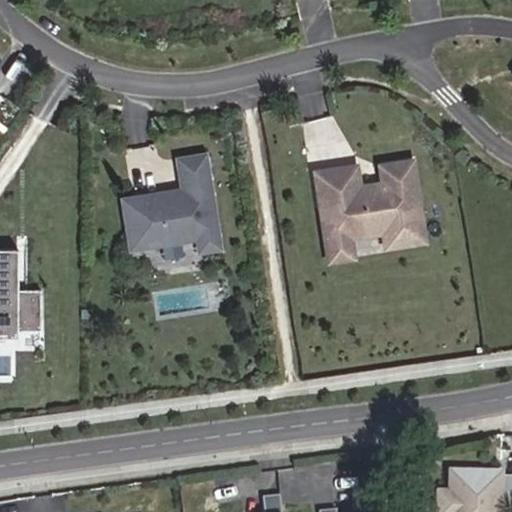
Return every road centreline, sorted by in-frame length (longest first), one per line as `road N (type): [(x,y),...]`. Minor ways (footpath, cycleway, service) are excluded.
road 1 (unclassified): [(0,468),(511,396)]
road 2 (residential): [(0,8),(73,66),(133,82),(193,86),(401,39)]
road 3 (residential): [(401,39),(470,123),(511,155)]
